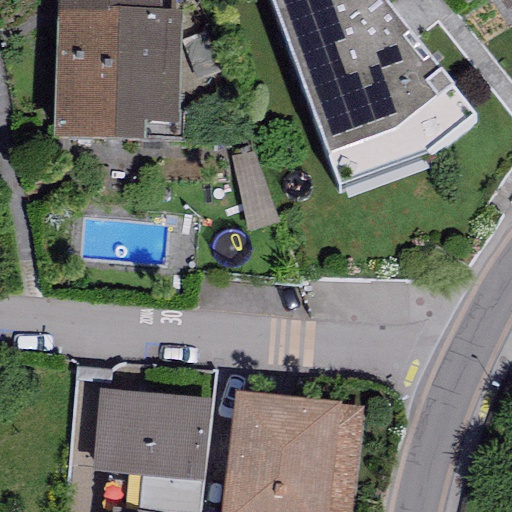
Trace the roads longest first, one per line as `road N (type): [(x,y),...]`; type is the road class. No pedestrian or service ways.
road 1 (residential): [(446,387),(391,358),(0,326)]
road 2 (tertiary): [(446,387),(511,270)]
road 3 (tertiary): [(412,511),(446,387)]
